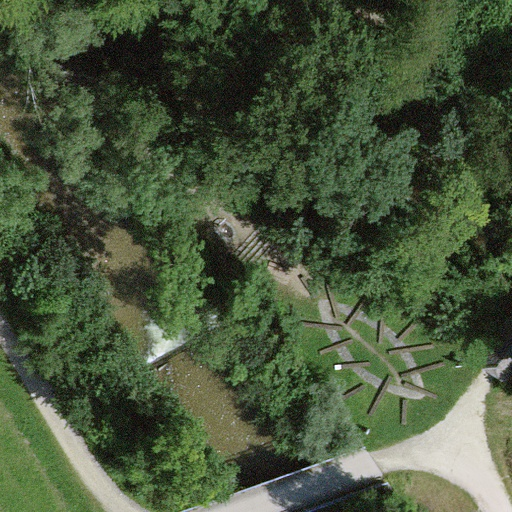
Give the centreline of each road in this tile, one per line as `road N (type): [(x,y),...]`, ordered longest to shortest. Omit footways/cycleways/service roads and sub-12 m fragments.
road 1 (track): [(458,449),(427,448),(220,511)]
road 2 (track): [(147,511),(130,502),(0,321)]
